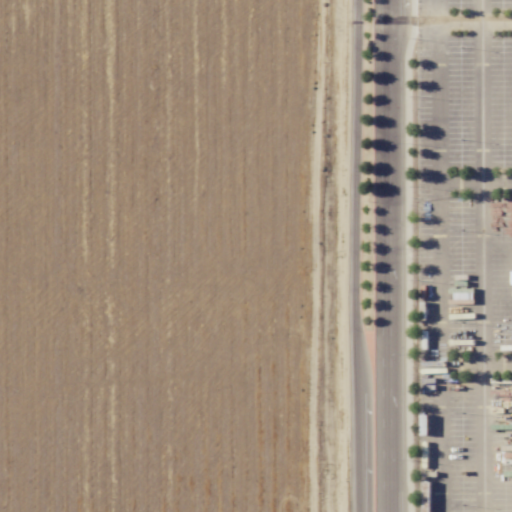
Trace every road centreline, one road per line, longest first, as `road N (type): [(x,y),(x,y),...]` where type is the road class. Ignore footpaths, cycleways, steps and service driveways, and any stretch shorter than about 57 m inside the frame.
road 1 (tertiary): [(391,511),(392,0)]
road 2 (tertiary): [(358,0),(358,511)]
